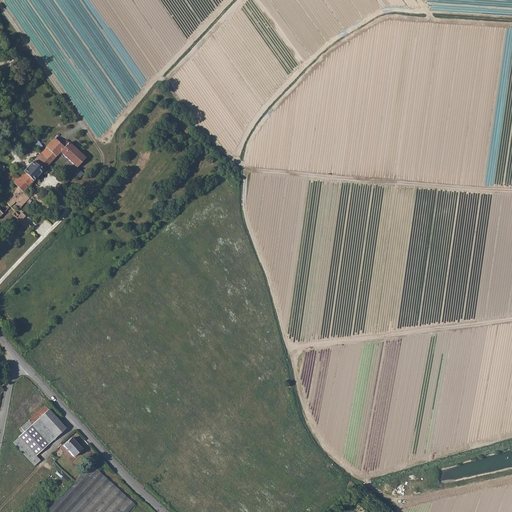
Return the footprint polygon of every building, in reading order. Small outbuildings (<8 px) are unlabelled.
[(42,155),(48,164),(60,152),(76,166),(84,157),(68,142),(65,140),(63,142),(65,145),(63,146),(54,138),(45,147),(48,150),(42,155)] [(33,142),(37,148),(41,146),(37,139),(33,142)] [(4,200),(10,206),(16,201),(17,202),(16,203),(20,207),(28,197),(23,191),(47,165),(48,164),(42,155),(40,152),(13,182),(17,187),(4,200)] [(31,194),(36,198),(35,199),(41,205),(42,204),(47,208),(50,205),(34,191),(31,194)] [(19,218),(18,219),(28,229),(31,225),(16,210),(13,213),(19,218)] [(44,405),(19,427),(23,432),(30,425),(48,444),(65,428),(44,405)] [(23,432),(18,437),(35,456),(48,444),(30,425),(23,432)] [(35,456),(18,437),(13,442),(34,465),(40,460),(35,456)] [(71,438),(63,445),(72,456),(81,449),(71,438)] [(90,464),(78,477),(45,511),(126,511),(134,504),(115,488),(90,464)]
